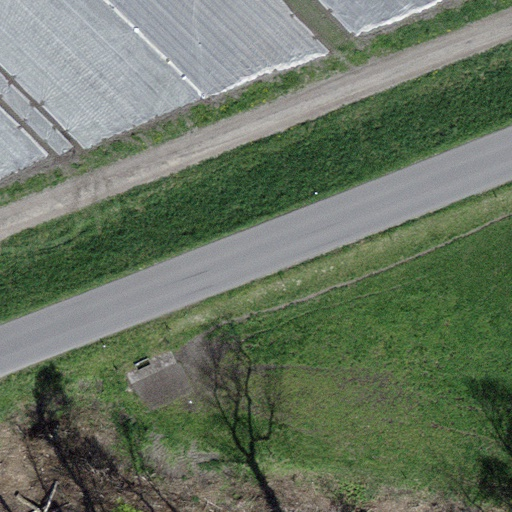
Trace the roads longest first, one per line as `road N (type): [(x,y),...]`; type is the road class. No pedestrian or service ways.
road 1 (unclassified): [(0,341),(511,144)]
road 2 (track): [(0,212),(511,17)]
